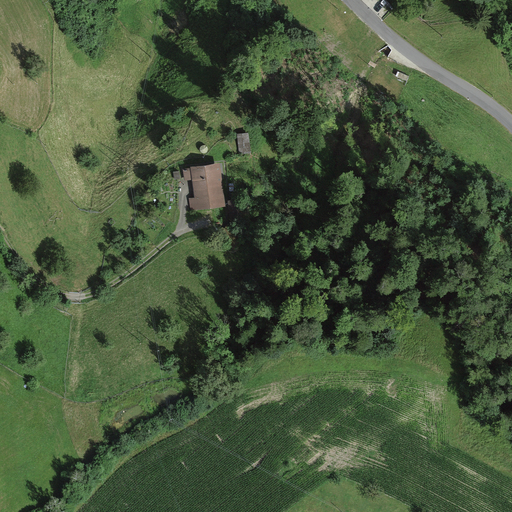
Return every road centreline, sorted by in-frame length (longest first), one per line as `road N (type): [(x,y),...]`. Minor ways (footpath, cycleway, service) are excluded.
road 1 (track): [(184,216),(171,241),(91,295),(36,281),(0,232)]
road 2 (unclassified): [(352,0),(398,44),(511,124)]
